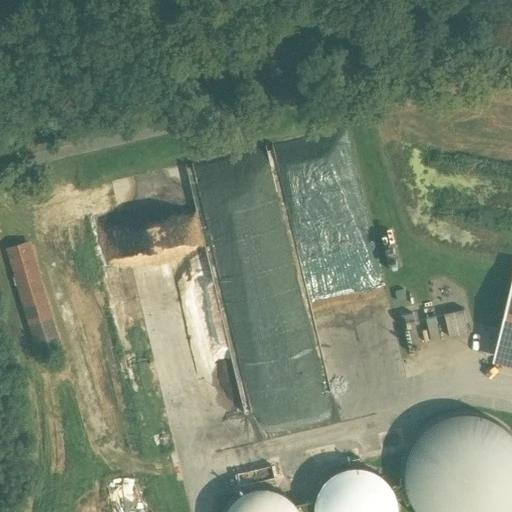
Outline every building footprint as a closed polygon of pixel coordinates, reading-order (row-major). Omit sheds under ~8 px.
[(243,215),(245,251),(283,249),(281,215),(252,217),(252,215),(243,215)] [(392,263),(388,240),(299,257),(323,377),(335,375),(338,387),(402,375),(396,347),(393,347),(377,266),(392,263)] [(31,244),(8,250),(38,355),(62,348),(31,244)] [(511,277),(492,360),(511,365),(511,277)] [(403,289),(395,291),(397,301),(405,299),(403,289)] [(462,309),(444,313),(449,337),(468,333),(462,309)] [(412,312),(400,315),(409,352),(420,349),(412,312)] [(435,315),(425,318),(431,341),(440,339),(435,315)] [(511,511),(511,435),(504,427),(489,418),(472,413),(455,414),(438,419),(424,429),(413,442),(406,458),(404,475),(407,493),(414,508),(417,511),(511,511)] [(347,467),(335,472),(325,480),(318,491),(314,504),(314,511),(397,511),(397,499),(392,487),(384,477),(373,470),(360,466),(347,467)] [(300,511),(297,505),(288,496),(277,489),(264,487),(251,489),(239,494),(230,503),(224,511),(300,511)]
